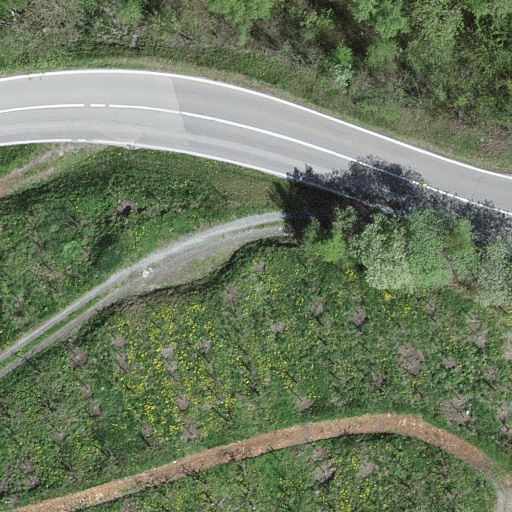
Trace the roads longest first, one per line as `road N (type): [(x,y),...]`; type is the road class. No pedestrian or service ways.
road 1 (tertiary): [(0,111),(73,103),(210,116),(511,215)]
road 2 (track): [(428,186),(405,206),(204,242),(0,379)]
